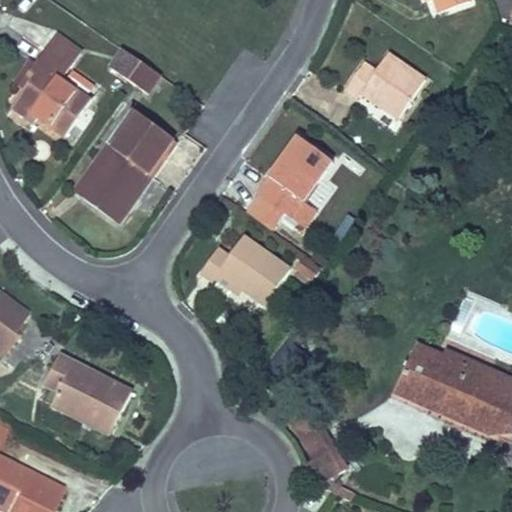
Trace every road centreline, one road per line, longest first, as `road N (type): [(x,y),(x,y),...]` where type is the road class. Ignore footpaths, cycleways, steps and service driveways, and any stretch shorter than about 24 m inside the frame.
road 1 (residential): [(318,0),(263,101),(156,254),(129,278)]
road 2 (residential): [(129,278),(189,357),(203,423)]
road 3 (residential): [(0,199),(37,249),(67,271),(109,284),(129,278)]
road 4 (residential): [(285,511),(283,465),(270,444),(228,422)]
